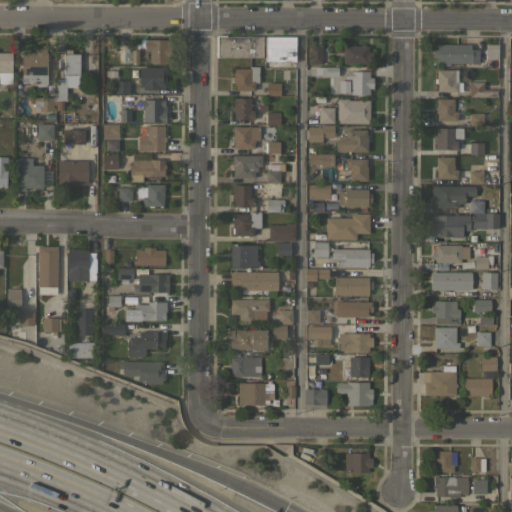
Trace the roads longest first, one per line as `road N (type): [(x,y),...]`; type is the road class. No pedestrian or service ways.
road 1 (residential): [(511,21),(0,17)]
road 2 (residential): [(396,489),(400,0)]
road 3 (tertiary): [(204,415),(201,0)]
road 4 (residential): [(511,429),(222,426),(204,415)]
road 5 (motorway): [(284,507),(113,434),(0,398)]
road 6 (motorway): [(205,511),(123,468),(0,419)]
road 7 (residential): [(200,226),(0,220)]
